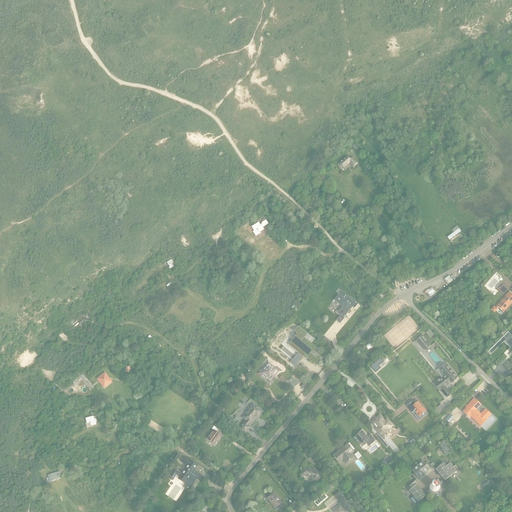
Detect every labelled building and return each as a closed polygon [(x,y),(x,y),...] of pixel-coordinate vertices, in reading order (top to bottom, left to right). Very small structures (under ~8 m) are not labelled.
[(353,158),(351,160),(347,156),(340,163),(344,167),(349,162),(353,167),(357,163),(353,158)] [(263,230),(262,228),(267,224),(265,221),(261,223),(262,224),(260,225),(258,223),(251,227),(254,231),(253,231),(256,236),(261,233),(260,232),(263,230)] [(447,237),(449,240),(461,231),(457,226),(452,230),(454,232),(447,237)] [(496,289),(503,294),(507,289),(499,283),(495,287),(496,288),(496,289)] [(427,294),(431,298),(434,296),(433,295),(436,292),(432,287),(425,291),(427,293),(427,294)] [(348,296),(340,290),(337,294),(343,299),(339,303),(343,307),(338,313),(340,315),(336,320),(340,323),(344,318),(343,317),(352,306),(354,308),(358,304),(350,297),(348,299),(346,297),(348,296)] [(496,306),(503,312),(511,302),(511,293),(509,291),(496,306)] [(82,315),(72,324),(75,327),(78,324),(79,324),(84,319),(86,322),(90,318),(87,314),(83,315),(82,315)] [(312,351),(314,353),(317,348),(304,337),(307,333),(298,326),(294,331),(297,334),(288,345),(305,359),(307,357),(315,364),(319,360),(310,353),(312,351)] [(425,333),(430,338),(434,335),(430,329),(425,333)] [(413,343),(421,353),(429,347),(428,346),(430,344),(423,335),(413,343)] [(380,358),(370,366),(375,372),(380,368),(378,366),(383,361),(380,358)] [(502,365),(508,371),(511,367),(511,365),(507,360),(502,365)] [(276,366),(274,369),(268,363),(263,369),(260,368),(255,374),(264,381),(266,378),(269,382),(273,377),(272,376),(274,374),(275,375),(278,372),(282,371),(276,366)] [(455,379),(457,377),(446,364),(445,366),(444,365),(436,371),(442,378),(439,380),(437,381),(438,381),(434,384),(439,391),(438,392),(444,399),(446,397),(446,396),(450,393),(446,389),(453,383),(452,383),(456,379),(455,379)] [(298,370),(305,376),(309,372),(302,366),(298,370)] [(105,378),(106,377),(104,374),(102,376),(101,375),(98,378),(99,378),(97,380),(100,383),(101,382),(103,386),(108,381),(105,378)] [(292,377),(288,381),(294,388),(298,383),(292,377)] [(426,411),(418,402),(416,400),(413,402),(412,401),(406,406),(412,413),(414,411),(419,417),(422,415),(423,414),(426,411)] [(485,420),(490,415),(485,410),(480,415),(475,410),(480,405),(476,401),(469,407),(468,406),(462,412),(466,416),(469,414),(475,420),(476,420),(478,421),(477,422),(479,424),(480,423),(481,425),(486,420),(485,420)] [(435,410),(439,415),(446,410),(441,404),(435,410)] [(257,410),(258,409),(253,405),(252,406),(251,406),(248,409),(249,410),(247,413),(246,413),(242,418),(247,421),(245,423),(244,422),(239,428),(245,433),(250,427),(248,426),(253,419),(256,416),(257,416),(260,413),(257,410)] [(451,413),(445,420),(448,424),(455,417),(451,413)] [(387,418),(385,420),(380,414),(375,418),(375,417),(370,421),(375,428),(374,429),(384,441),(392,434),(391,433),(391,432),(391,431),(391,430),(391,429),(391,428),(393,426),(387,418)] [(95,419),(94,420),(93,417),(85,419),(86,423),(87,428),(92,427),(92,426),(96,425),(95,422),(96,422),(95,419)] [(207,439),(213,444),(220,436),(216,433),(218,430),(214,426),(212,428),(211,429),(213,431),(207,439)] [(370,435),(366,438),(364,435),(366,434),(362,430),(358,433),(360,435),(359,436),(358,434),(354,438),(362,447),(368,442),(371,444),(375,441),(370,435)] [(437,445),(445,455),(452,450),(444,440),(437,445)] [(346,444),(332,456),(334,458),(333,458),(335,460),(338,463),(344,458),(347,461),(348,460),(349,461),(350,460),(353,457),(350,453),(352,451),(346,444)] [(174,469),(173,470),(177,472),(175,474),(180,477),(179,477),(183,480),(182,481),(185,482),(191,486),(199,475),(193,471),(196,465),(190,461),(190,462),(184,458),(181,462),(187,466),(182,474),(174,469)] [(417,466),(423,474),(429,469),(423,461),(417,466)] [(446,472),(453,467),(450,463),(446,466),(443,463),(435,469),(440,474),(445,470),(446,472)] [(418,478),(423,474),(417,466),(412,470),(418,478)] [(445,470),(440,474),(445,480),(456,471),(453,467),(446,472),(445,470)] [(309,481),(317,483),(320,473),(302,468),(300,475),(310,477),(309,481)] [(45,481),(46,484),(49,482),(60,478),(59,476),(61,475),(60,470),(57,471),(57,472),(47,476),(47,478),(46,478),(47,480),(45,481)] [(409,491),(418,502),(425,496),(414,482),(410,486),(411,488),(409,491)] [(430,491),(427,493),(428,493),(428,494),(429,494),(429,495),(430,495),(431,496),(432,496),(433,496),(434,496),(434,497),(435,497),(436,496),(437,496),(438,496),(439,496),(442,493),(442,492),(443,492),(443,491),(443,490),(444,489),(444,488),(444,487),(444,486),(443,485),(443,484),(442,483),(442,482),(441,482),(439,484),(438,483),(437,483),(437,482),(436,482),(435,482),(434,482),(433,482),(432,483),(431,483),(431,484),(430,484),(430,485),(429,486),(429,487),(429,488),(429,489),(430,490),(430,491)] [(349,505),(344,499),(345,499),(339,492),(333,496),(339,503),(340,503),(341,504),(339,506),(339,505),(331,511),(344,511),(346,511),(348,511),(352,509),(349,505)] [(283,501),(282,502),(274,493),(267,499),(275,508),(278,505),(280,508),(285,503),(283,501)]
